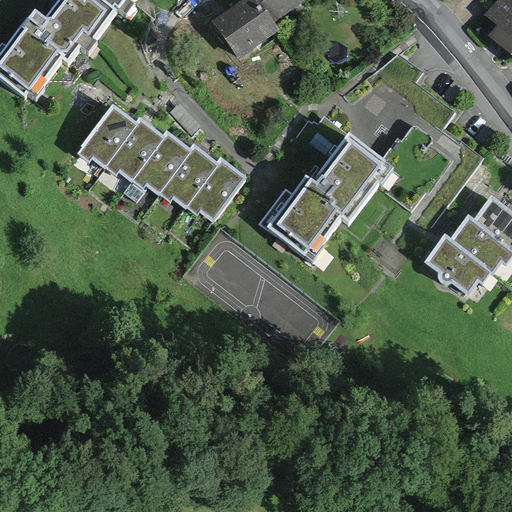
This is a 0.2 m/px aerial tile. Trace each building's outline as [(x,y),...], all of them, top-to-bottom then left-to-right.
[(109,0),(107,3),(146,34),(171,0),(109,0)] [(254,0),(256,2),(272,28),(310,4),(307,0),(254,0)] [(492,43),(511,61),(511,0),(508,0),(491,20),(503,30),(492,43)] [(272,28),(256,2),(220,25),(242,60),(278,37),(272,28)] [(67,28),(20,87),(56,115),(90,72),(100,80),(121,53),(126,58),(146,34),(107,3),(80,38),(67,28)] [(116,117),(80,161),(90,169),(95,163),(107,172),(137,134),(116,117)] [(137,134),(107,172),(119,182),(123,177),(134,186),(165,148),(142,129),(137,134)] [(165,148),(134,186),(146,196),(150,191),(161,200),(193,161),(170,142),(165,148)] [(307,190),(271,236),(304,263),(339,221),(344,226),(385,175),(365,158),(353,148),(321,187),(325,190),(318,199),(307,190)] [(196,156),(193,161),(161,200),(171,208),(175,204),(186,213),(218,174),(196,156)] [(222,168),(218,174),(186,213),(196,221),(200,216),(213,226),(245,186),(222,168)] [(511,221),(494,208),(476,231),(511,257),(511,221)] [(471,227),(453,250),(494,281),(504,268),(508,272),(511,266),(511,257),(476,231),(471,227)] [(453,250),(448,246),(430,271),(471,301),(480,289),(485,293),(494,281),(453,250)]
